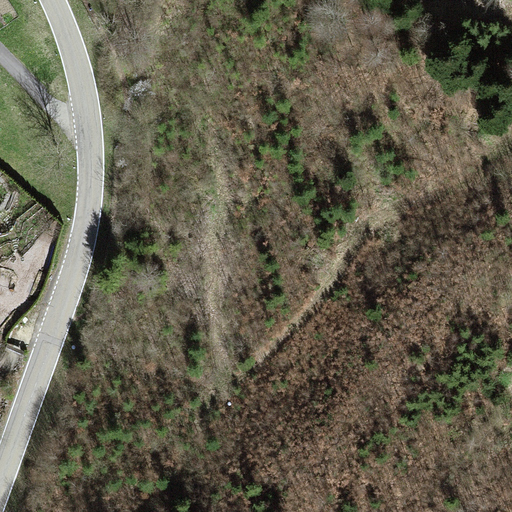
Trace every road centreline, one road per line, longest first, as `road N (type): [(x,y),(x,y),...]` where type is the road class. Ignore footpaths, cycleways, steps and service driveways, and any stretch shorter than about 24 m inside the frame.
road 1 (tertiary): [(0,499),(59,322),(88,180)]
road 2 (tertiary): [(88,180),(81,93),(52,0)]
road 3 (residential): [(0,84),(88,180)]
